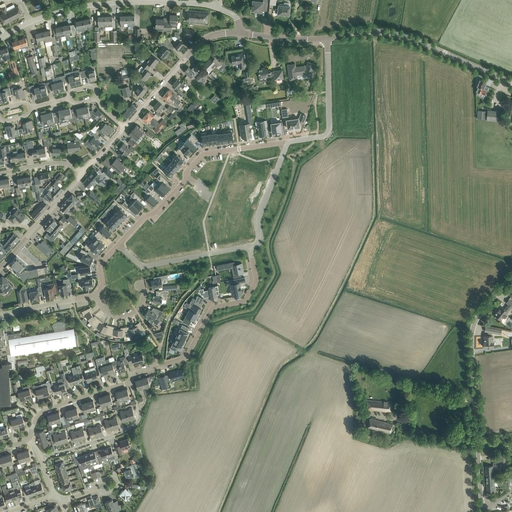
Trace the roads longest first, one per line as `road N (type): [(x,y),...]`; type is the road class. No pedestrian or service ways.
road 1 (unclassified): [(481,511),(472,332),(511,276)]
road 2 (residential): [(0,38),(81,6),(215,7)]
road 3 (residential): [(129,382),(134,373),(186,357),(212,307),(246,298),(255,283),(249,246)]
road 4 (residential): [(118,244),(201,156),(286,142)]
road 5 (tertiary): [(511,82),(393,34),(326,38)]
road 6 (residential): [(0,314),(88,296),(106,312),(127,316),(142,303),(142,285)]
road 7 (tertiary): [(124,127),(196,45),(238,33)]
road 8 (residential): [(40,456),(134,425),(140,413),(129,382)]
road 9 (residential): [(249,246),(142,265),(118,244)]
road 10 (residential): [(286,142),(329,132),(326,38)]
road 11 (tertiary): [(0,267),(81,172)]
road 12 (residential): [(27,439),(41,412),(129,382)]
